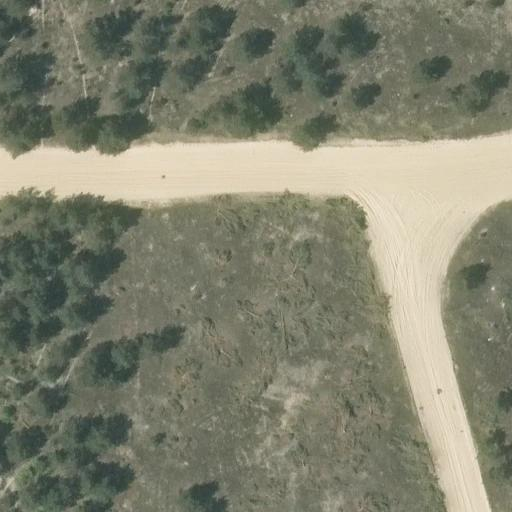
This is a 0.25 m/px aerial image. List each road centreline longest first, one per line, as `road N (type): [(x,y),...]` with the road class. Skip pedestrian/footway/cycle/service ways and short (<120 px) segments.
road 1 (track): [(511,163),(0,173)]
road 2 (track): [(466,511),(363,171)]
